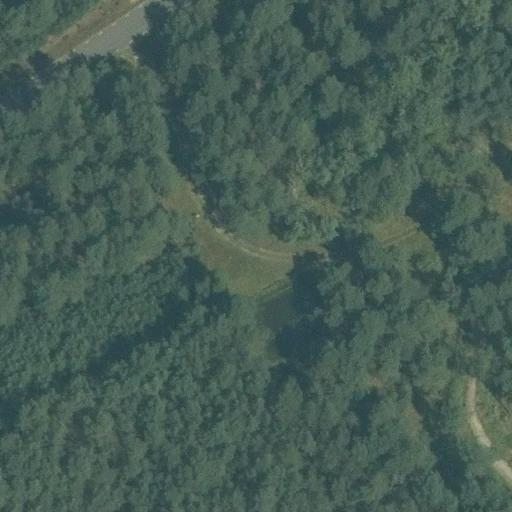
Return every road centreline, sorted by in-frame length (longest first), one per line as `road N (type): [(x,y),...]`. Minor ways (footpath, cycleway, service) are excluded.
road 1 (track): [(505,180),(365,251),(309,258),(250,250),(205,212),(153,81),(140,14)]
road 2 (track): [(511,178),(491,211),(469,398),(472,421),(511,479)]
